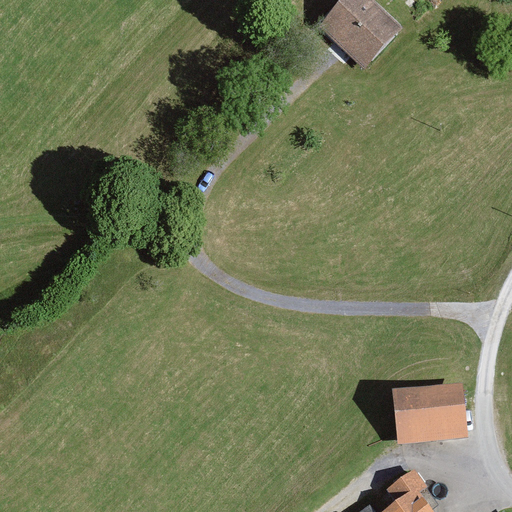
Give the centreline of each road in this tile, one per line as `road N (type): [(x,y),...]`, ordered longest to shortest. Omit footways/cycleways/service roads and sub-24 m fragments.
road 1 (track): [(191,249),(231,287),(282,303),(500,315)]
road 2 (track): [(315,72),(206,182),(191,249)]
road 3 (track): [(0,222),(75,215),(140,227),(191,249)]
road 4 (track): [(511,486),(503,489),(487,447),(485,387),(500,315)]
